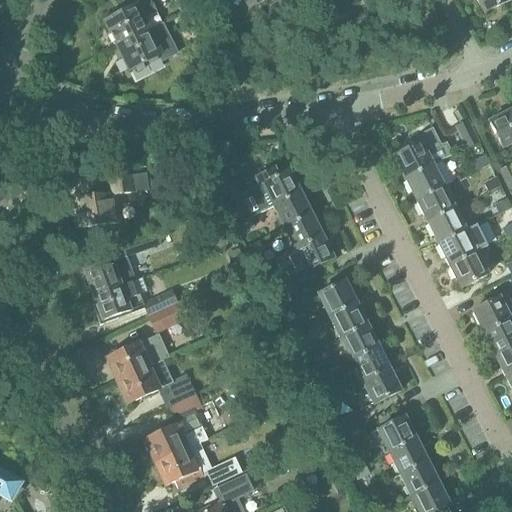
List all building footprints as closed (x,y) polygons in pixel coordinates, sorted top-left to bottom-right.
[(174,0),(182,15),(193,10),(188,0),(174,0)] [(243,0),(249,11),(269,0),(272,6),(273,5),(283,0),(243,0)] [(288,0),(283,0),(273,5),(277,12),(291,5),(288,0)] [(476,0),(484,15),(511,2),(509,0),(476,0)] [(117,48),(148,32),(161,25),(149,1),(136,8),(135,7),(104,23),(117,48)] [(193,10),(182,15),(192,35),(203,29),(193,10)] [(148,32),(117,48),(129,73),(160,57),(148,32)] [(511,145),(511,111),(488,123),(502,150),(511,145)] [(478,142),(468,122),(455,128),(465,149),(478,142)] [(394,158),(404,179),(431,166),(450,156),(445,146),(439,149),(431,133),(416,140),(419,145),(394,158)] [(472,163),(476,172),(490,166),(485,157),(472,163)] [(508,192),(511,190),(511,166),(511,165),(498,171),(508,192)] [(431,166),(404,179),(416,202),(442,188),(431,166)] [(294,182),(289,172),(278,177),(274,170),(255,180),(259,187),(250,191),(257,204),(249,209),(252,216),(261,211),(262,214),(273,208),(300,194),(299,192),(302,191),(297,180),(294,182)] [(239,197),(237,193),(227,173),(215,179),(236,223),(250,216),(240,196),(239,197)] [(112,179),(100,181),(73,184),(75,199),(77,199),(79,211),(74,211),(77,229),(118,223),(114,196),(148,191),(146,174),(112,179)] [(483,185),(487,194),(501,188),(496,178),(483,185)] [(442,188),(416,202),(427,224),(453,211),(442,188)] [(284,230),(311,216),(300,194),(273,208),(284,230)] [(498,216),(511,209),(507,200),(494,207),(498,216)] [(453,211),(427,224),(438,245),(464,232),(453,211)] [(311,216),(284,230),(295,251),(295,252),(322,238),(311,216)] [(254,228),(250,219),(237,226),(241,235),(254,228)] [(506,239),(511,236),(511,225),(502,230),(506,239)] [(464,232),(438,245),(449,267),(475,254),(485,249),(474,227),(464,232)] [(93,298),(129,284),(129,283),(135,281),(126,258),(162,245),(157,232),(120,245),(124,258),(84,273),(93,298)] [(295,251),(275,261),(281,272),(291,266),(298,280),(304,283),(314,277),(311,271),(333,260),(322,238),(295,252),(295,251)] [(225,239),(215,242),(217,249),(227,246),(225,239)] [(260,242),(248,248),(252,257),(265,251),(260,242)] [(244,265),(239,250),(227,254),(233,269),(244,265)] [(475,254),(449,267),(460,290),(487,277),(475,254)] [(323,320),(356,304),(344,281),(318,295),(322,304),(316,308),(323,320)] [(273,304),(294,293),(289,282),(268,293),(273,304)] [(147,318),(177,304),(172,292),(142,305),(139,295),(134,296),(129,284),(93,298),(97,310),(94,311),(98,321),(101,319),(102,322),(103,322),(103,324),(118,319),(117,316),(128,312),(129,315),(144,310),(147,318)] [(294,293),(273,304),(280,316),(301,306),(294,293)] [(484,336),(511,322),(506,313),(511,309),(511,304),(507,295),(472,313),(484,336)] [(181,302),(177,304),(147,318),(155,336),(190,319),(181,302)] [(356,305),(329,318),(340,340),(367,327),(356,305)] [(494,357),(511,347),(511,325),(511,322),(484,336),(494,357)] [(351,362),(378,348),(367,327),(340,340),(351,362)] [(302,331),(296,334),(289,337),(294,347),(307,342),(302,331)] [(117,384),(163,363),(162,361),(168,359),(158,337),(107,360),(117,384)] [(280,343),(263,351),(267,360),(284,352),(280,343)] [(511,347),(494,357),(505,379),(511,375),(511,347)] [(378,348),(351,362),(362,384),(389,370),(378,348)] [(313,353),(299,360),(304,370),(317,363),(313,353)] [(170,406),(195,394),(187,376),(172,383),(163,363),(117,384),(128,406),(163,390),(170,406)] [(389,370),(362,384),(374,406),(400,393),(389,370)] [(323,376),(310,382),(314,391),(327,385),(323,376)] [(154,464),(208,440),(195,411),(202,408),(195,394),(170,406),(179,426),(144,442),(154,464)] [(336,438),(357,428),(350,416),(330,426),(336,438)] [(389,454),(415,440),(404,418),(366,438),(370,446),(371,448),(379,449),(384,454),(385,455),(388,453),(389,454)] [(288,442),(292,451),(325,434),(320,425),(295,438),(288,442)] [(362,439),(357,428),(336,438),(342,450),(362,439)] [(208,440),(154,464),(165,487),(176,482),(179,490),(204,478),(203,475),(207,473),(213,487),(242,473),(236,460),(212,471),(200,445),(208,441),(208,440)] [(400,476),(427,463),(415,440),(389,454),(400,476)] [(411,498),(438,485),(427,463),(400,476),(411,498)] [(339,475),(334,464),(316,473),(322,483),(339,475)] [(357,482),(370,476),(365,466),(352,472),(357,482)] [(0,496),(9,502),(20,484),(0,471),(0,496)] [(242,511),(237,501),(253,494),(247,483),(244,476),(212,492),(219,505),(204,511),(242,511)] [(332,482),(338,494),(350,488),(345,476),(332,482)] [(438,485),(411,498),(418,511),(447,511),(445,509),(449,507),(438,485)] [(363,495),(367,503),(380,497),(376,488),(363,495)]
